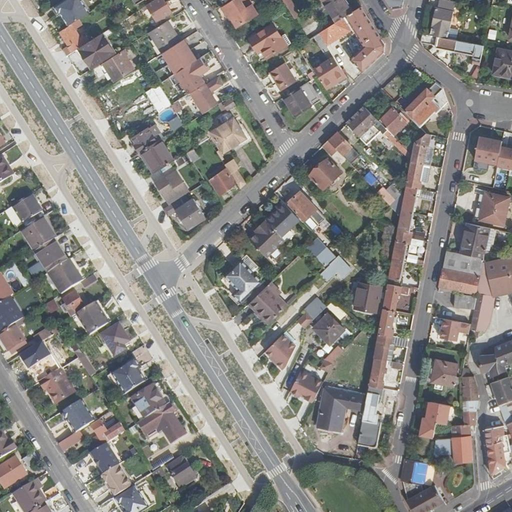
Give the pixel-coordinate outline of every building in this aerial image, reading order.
[(80,0),(64,0),(55,6),(60,13),(61,12),(70,26),(73,24),(89,14),(80,0)] [(116,8),(111,0),(110,0),(106,3),(111,11),(116,8)] [(157,0),(147,6),(147,5),(140,9),(142,13),(148,9),(156,22),(171,13),(163,0),(157,0)] [(229,14),(232,20),(237,27),(257,15),(251,5),(245,9),(239,0),(234,0),(222,8),(226,16),(227,16),(229,14)] [(239,0),(245,9),(251,5),(247,0),(239,0)] [(293,5),(289,0),(282,0),(284,3),(288,9),(293,5)] [(336,23),(353,12),(345,0),(324,0),(323,1),(328,10),(336,23)] [(402,9),(403,0),(384,0),(391,10),(402,9)] [(450,29),(455,2),(446,0),(439,0),(438,9),(435,9),(432,26),(431,35),(456,40),(458,30),(450,29)] [(300,16),(293,5),(288,9),(294,19),(300,16)] [(318,34),(326,47),(352,30),(351,28),(353,26),(366,45),(352,60),(363,71),(382,53),(383,47),(379,40),(359,8),(353,12),(336,23),(323,31),(318,34)] [(167,21),(149,33),(162,54),(181,42),(167,21)] [(316,21),(302,30),(308,40),(314,37),(318,34),(323,31),(316,21)] [(70,26),(59,33),(69,47),(63,51),(67,56),(77,49),(86,44),(73,24),(70,26)] [(273,24),(249,39),(258,53),(262,50),(267,58),(287,46),(273,24)] [(86,44),(77,49),(91,70),(115,55),(102,34),(86,44)] [(318,76),(324,86),(336,79),(338,82),(345,77),(326,47),(318,34),(314,37),(329,61),(314,69),(315,71),(318,76)] [(436,49),(455,53),(457,40),(456,40),(431,35),(423,34),(421,42),(437,46),(436,49)] [(473,62),(481,64),(484,46),(457,40),(455,53),(474,57),(473,62)] [(123,57),(126,56),(128,54),(126,50),(105,64),(109,71),(115,80),(133,69),(130,63),(128,64),(123,57)] [(511,52),(499,50),(494,74),(511,77),(511,52)] [(301,58),(297,60),(303,73),(307,71),(301,58)] [(285,64),(270,73),(277,83),(281,90),(295,81),(285,64)] [(318,76),(315,71),(309,74),(313,80),(318,76)] [(218,104),(211,93),(223,85),(218,78),(206,85),(205,84),(190,93),(203,114),(218,104)] [(404,112),(412,120),(443,89),(435,82),(428,89),(427,89),(404,112)] [(273,85),(277,92),(281,90),(277,83),(273,85)] [(317,98),(308,83),(283,98),(295,117),(312,107),(309,103),(317,98)] [(101,93),(110,111),(117,107),(108,89),(101,93)] [(443,89),(412,120),(420,128),(434,113),(436,115),(448,103),(443,89)] [(396,103),(402,110),(408,104),(401,97),(396,103)] [(231,99),(223,104),(227,110),(235,106),(231,99)] [(172,106),(176,113),(181,110),(177,103),(172,106)] [(171,106),(161,112),(165,119),(166,118),(174,131),(183,125),(176,114),(171,106)] [(369,147),(387,129),(386,128),(364,106),(346,124),(369,147)] [(388,126),(386,128),(387,129),(390,132),(394,136),(407,123),(392,109),(381,120),(388,126)] [(224,153),(246,140),(233,119),(230,114),(227,113),(223,116),(222,119),(225,124),(211,132),(224,153)] [(141,152),(160,139),(157,135),(159,134),(155,126),(145,132),(143,130),(140,132),(141,134),(133,139),(136,144),(134,145),(139,153),(141,152)] [(328,140),(337,149),(347,160),(357,152),(337,132),(328,140)] [(387,136),(411,161),(415,142),(407,150),(394,136),(390,132),(387,136)] [(415,142),(411,161),(411,162),(423,165),(427,146),(429,147),(431,136),(426,135),(424,133),(415,142)] [(193,142),(197,147),(208,140),(205,135),(193,142)] [(164,167),(174,161),(161,139),(160,139),(141,152),(155,173),(164,167)] [(328,140),(323,146),(330,154),(337,149),(328,140)] [(511,147),(502,145),(497,166),(511,168),(511,147)] [(427,146),(423,165),(430,166),(431,166),(435,148),(429,147),(427,146)] [(193,149),(187,153),(191,160),(193,163),(199,159),(193,149)] [(174,161),(164,167),(168,174),(191,160),(187,153),(174,161)] [(1,158),(0,158),(0,183),(13,176),(1,158)] [(328,158),(310,176),(323,190),(341,172),(328,158)] [(411,162),(406,186),(407,187),(421,189),(422,184),(419,184),(420,180),(427,181),(430,166),(423,165),(411,162)] [(219,196),(236,185),(230,175),(227,170),(209,180),(219,196)] [(236,171),(230,175),(236,185),(240,190),(245,185),(236,171)] [(371,185),(375,181),(376,180),(368,173),(363,177),(371,185)] [(173,190),(171,187),(165,177),(155,184),(169,205),(179,199),(182,197),(176,188),(173,190)] [(391,184),(384,191),(394,201),(401,194),(391,184)] [(402,210),(413,213),(417,195),(420,196),(421,189),(407,187),(406,186),(406,188),(402,210)] [(402,210),(406,188),(401,194),(394,201),(390,205),(389,205),(400,217),(402,210)] [(384,191),(382,189),(378,192),(390,205),(394,201),(384,191)] [(303,222),(310,230),(324,217),(317,210),(318,209),(300,191),(288,203),(304,221),(303,222)] [(483,192),(477,219),(504,225),(511,198),(483,192)] [(42,211),(32,195),(13,207),(23,223),(42,211)] [(164,209),(168,216),(176,211),(187,230),(205,219),(192,200),(184,205),(179,199),(169,205),(164,209)] [(300,219),(284,202),(265,220),(281,237),(300,219)] [(410,230),(413,213),(402,210),(400,217),(400,219),(397,235),(412,239),(413,231),(410,230)] [(35,252),(57,238),(43,217),(22,231),(35,252)] [(283,239),(281,237),(265,220),(258,227),(261,229),(250,240),(266,256),(269,252),(275,247),(283,239)] [(494,229),(465,222),(461,238),(464,238),(460,253),(484,259),(486,249),(490,250),(494,229)] [(0,233),(5,242),(19,233),(13,225),(0,233)] [(414,239),(424,241),(426,233),(416,231),(414,239)] [(511,233),(500,231),(498,240),(511,242),(511,233)] [(406,244),(411,244),(412,239),(397,235),(392,260),(403,262),(406,244)] [(316,258),(327,248),(317,237),(306,247),(316,258)] [(70,260),(57,238),(35,252),(49,273),(70,260)] [(412,239),(411,244),(423,247),(424,241),(414,239),(412,239)] [(326,268),(336,258),(328,249),(327,248),(316,258),(326,268)] [(446,250),(438,286),(453,289),(477,294),(477,292),(483,263),(484,259),(460,253),(446,250)] [(337,280),(350,267),(339,255),(336,258),(344,265),(333,275),(337,280)] [(511,256),(483,263),(477,292),(491,295),(494,295),(511,291),(511,292),(511,256)] [(344,265),(336,258),(326,268),(333,275),(344,265)] [(73,288),(81,283),(84,281),(70,260),(49,273),(62,295),(73,288)] [(387,284),(403,287),(404,281),(399,280),(403,262),(392,260),(387,284)] [(241,261),(225,277),(233,286),(234,285),(239,290),(233,296),(240,303),(262,282),(252,273),(241,261)] [(18,263),(13,266),(27,287),(32,284),(18,263)] [(40,263),(30,268),(34,275),(44,270),(40,263)] [(326,268),(320,274),(327,281),(333,275),(326,268)] [(15,295),(1,274),(0,274),(0,303),(11,297),(15,295)] [(97,280),(94,275),(84,281),(81,283),(85,288),(97,280)] [(265,286),(270,291),(274,286),(270,282),(265,286)] [(381,287),(360,283),(354,308),(376,312),(381,287)] [(383,308),(395,310),(398,294),(402,294),(402,293),(407,294),(408,288),(403,287),(387,284),(383,308)] [(286,307),(270,291),(265,286),(248,303),(268,325),(286,307)] [(78,315),(87,310),(73,288),(62,295),(61,295),(71,310),(73,308),(78,316),(78,315)] [(488,323),(491,295),(477,292),(477,294),(476,296),(474,309),(471,323),(469,333),(479,334),(479,330),(482,331),(488,323)] [(474,309),(476,296),(456,294),(454,307),(474,309)] [(0,303),(0,327),(3,332),(15,324),(24,318),(11,297),(0,303)] [(45,305),(51,314),(59,309),(54,300),(45,305)] [(343,319),(348,312),(334,300),(328,306),(343,319)] [(87,310),(78,315),(91,335),(110,323),(97,303),(87,310)] [(307,313),(313,319),(320,312),(311,303),(304,310),(307,313)] [(378,333),(394,336),(395,329),(392,329),(395,310),(383,308),(378,333)] [(327,313),(313,328),(329,344),(344,329),(327,313)] [(15,324),(17,328),(27,321),(25,318),(24,318),(15,324)] [(471,323),(444,318),(442,326),(439,326),(437,337),(457,341),(460,331),(469,333),(471,323)] [(120,323),(102,335),(115,356),(127,349),(125,345),(131,341),(120,323)] [(3,332),(0,333),(0,335),(10,351),(26,341),(17,328),(15,324),(3,332)] [(40,344),(51,337),(61,331),(59,327),(57,324),(35,337),(40,344)] [(267,351),(285,368),(304,348),(286,331),(267,351)] [(394,336),(378,333),(373,357),(386,360),(389,344),(393,344),(394,336)] [(409,339),(394,336),(393,344),(389,344),(386,360),(393,361),(396,346),(408,348),(409,339)] [(51,337),(40,344),(55,367),(66,360),(51,337)] [(496,353),(480,355),(481,374),(489,371),(490,376),(506,372),(504,365),(511,361),(511,340),(495,347),(496,353)] [(79,358),(80,360),(85,357),(77,344),(72,347),(79,358)] [(328,357),(334,362),(344,349),(339,344),(328,357)] [(368,385),(383,388),(384,382),(382,382),(385,364),(391,365),(391,368),(403,370),(405,363),(393,361),(386,360),(373,357),(368,385)] [(127,394),(149,381),(141,369),(143,368),(137,359),(114,374),(127,394)] [(455,377),(456,372),(458,364),(436,359),(432,381),(453,386),(454,383),(457,383),(458,377),(455,377)] [(84,366),(92,379),(97,376),(89,363),(84,366)] [(292,390),(316,402),(327,381),(302,368),(292,390)] [(76,393),(61,369),(40,383),(46,392),(48,390),(50,389),(52,393),(50,394),(57,405),(76,393)] [(127,394),(114,374),(109,377),(114,385),(116,384),(124,396),(127,394)] [(462,377),(462,386),(476,386),(475,376),(462,377)] [(511,399),(511,382),(509,376),(491,383),(498,404),(511,399)] [(133,400),(145,419),(167,405),(154,385),(133,400)] [(364,405),(376,407),(379,393),(382,393),(383,388),(368,385),(364,405)] [(463,400),(478,399),(476,386),(462,386),(463,400)] [(362,397),(329,390),(326,401),(324,401),(322,410),(321,410),(318,424),(339,429),(343,408),(346,409),(347,406),(359,409),(362,397)] [(477,411),(478,399),(463,400),(463,408),(463,411),(477,411)] [(511,399),(498,404),(505,424),(508,423),(511,421),(511,399)] [(96,421),(83,401),(62,414),(65,419),(67,417),(77,433),(79,432),(96,421)] [(450,406),(430,402),(426,418),(423,417),(420,434),(432,436),(435,421),(446,423),(450,406)] [(187,434),(178,420),(174,415),(177,413),(170,403),(167,405),(145,419),(138,423),(145,435),(155,429),(158,433),(163,430),(172,443),(187,434)] [(364,405),(357,443),(373,446),(376,444),(380,424),(376,423),(378,413),(376,413),(377,407),(376,407),(364,405)] [(452,437),(471,435),(471,424),(476,424),(477,411),(463,411),(463,425),(451,426),(452,437)] [(104,427),(107,425),(106,423),(103,425),(101,421),(94,426),(104,443),(110,438),(112,440),(125,432),(120,423),(117,425),(119,428),(116,429),(108,434),(104,427)] [(108,434),(116,429),(112,422),(107,425),(104,427),(108,434)] [(485,429),(487,445),(498,444),(498,435),(504,434),(503,425),(485,429)] [(155,429),(145,435),(148,439),(158,433),(155,429)] [(0,459),(17,448),(12,440),(9,442),(1,430),(0,430),(0,459)] [(64,451),(80,441),(76,434),(59,444),(64,451)] [(507,434),(504,434),(498,435),(498,444),(487,445),(489,471),(490,473),(506,465),(504,454),(509,452),(507,434)] [(473,460),(471,435),(452,437),(436,438),(433,454),(453,453),(454,461),(473,460)] [(105,474),(124,461),(109,441),(91,454),(105,474)] [(39,460),(35,453),(24,460),(29,467),(39,460)] [(16,458),(0,468),(0,481),(5,489),(5,488),(27,474),(16,458)] [(406,498),(414,511),(423,511),(444,500),(434,484),(423,490),(422,486),(427,462),(406,458),(402,480),(406,498)] [(184,459),(169,469),(182,488),(197,478),(184,459)] [(132,486),(119,466),(103,476),(107,483),(108,483),(112,488),(112,490),(116,497),(132,486)] [(159,469),(152,474),(156,480),(163,476),(159,469)] [(116,497),(114,498),(120,506),(121,505),(125,511),(123,511),(142,511),(150,507),(136,484),(132,486),(116,497)] [(18,511),(32,511),(41,506),(28,486),(9,498),(17,511),(18,511)] [(49,508),(46,503),(41,506),(32,511),(55,511),(52,507),(49,508)]
